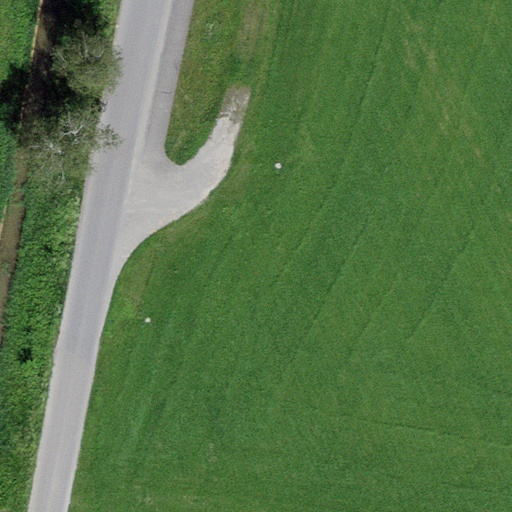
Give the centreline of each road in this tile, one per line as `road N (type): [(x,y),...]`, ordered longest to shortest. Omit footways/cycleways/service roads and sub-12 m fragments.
road 1 (unclassified): [(61,511),(104,229),(155,0)]
road 2 (track): [(296,0),(283,95),(251,178),(176,251),(104,229)]
